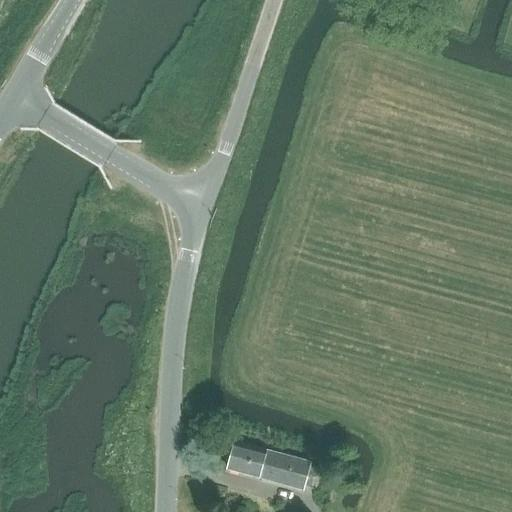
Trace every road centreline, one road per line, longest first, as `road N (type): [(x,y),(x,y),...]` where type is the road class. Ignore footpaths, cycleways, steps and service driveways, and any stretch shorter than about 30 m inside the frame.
road 1 (unclassified): [(167,511),(183,280),(200,210)]
road 2 (unclassified): [(200,210),(275,0)]
road 3 (unclassified): [(200,210),(17,96)]
